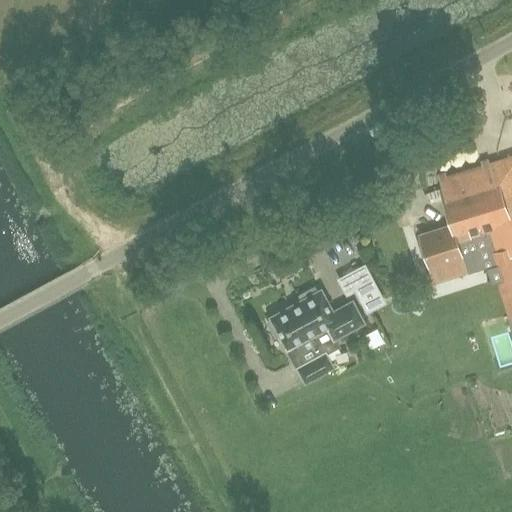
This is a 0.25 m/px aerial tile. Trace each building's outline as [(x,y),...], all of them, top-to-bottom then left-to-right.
[(494,173),(492,173),(487,158),(486,158),(487,161),(481,162),(481,160),(480,161),(481,166),(463,172),(446,177),(445,171),(444,172),(444,174),(438,176),(438,173),(437,174),(441,189),(439,190),(450,225),(418,235),(428,267),(460,257),(455,242),(511,225),(494,173)] [(511,245),(489,253),(503,294),(510,319),(507,320),(511,336),(511,245)] [(342,273),(349,293),(362,288),(369,309),(387,303),(373,262),(342,273)] [(306,352),(310,360),(323,352),(320,345),(333,338),(363,323),(351,301),(332,311),(320,290),(321,290),(320,288),(318,289),(319,289),(316,291),(313,287),(298,294),(301,299),(270,315),(268,315),(269,317),(270,318),(266,320),(273,335),(278,333),(285,346),(284,347),(285,348),(292,360),(306,352)] [(324,354),(323,352),(310,360),(317,374),(331,367),(324,354)]
